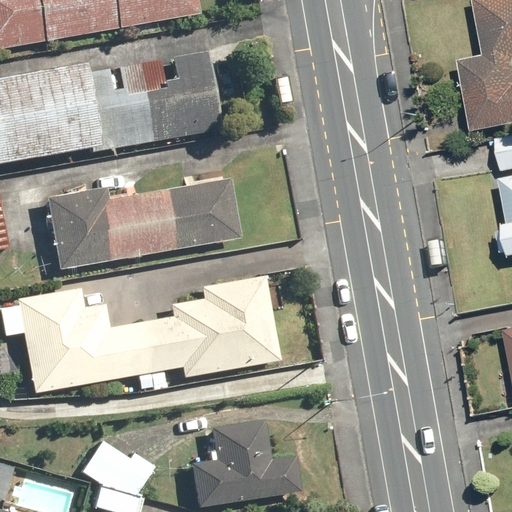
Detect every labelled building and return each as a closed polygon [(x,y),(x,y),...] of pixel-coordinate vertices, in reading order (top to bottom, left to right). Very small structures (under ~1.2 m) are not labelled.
[(0,0),(0,48),(195,12),(192,0),(0,0)] [(511,0),(474,0),(485,55),(459,60),(474,134),(511,126),(511,0)] [(0,161),(85,147),(86,151),(218,128),(204,49),(82,71),(81,63),(0,77),(0,161)] [(511,137),(502,140),(507,172),(511,171),(511,137)] [(55,270),(237,239),(227,177),(102,198),(100,187),(43,197),(55,270)] [(30,394),(177,368),(179,377),(278,360),(263,276),(198,287),(201,299),(168,304),(170,316),(105,327),(101,304),(80,308),(77,287),(13,298),(30,394)] [(195,508),(298,493),(293,456),(267,460),(261,420),(207,428),(212,460),(188,463),(195,508)] [(95,484),(133,494),(150,467),(128,453),(125,458),(99,440),(77,471),(95,484)] [(90,507),(109,511),(131,511),(135,500),(95,489),(90,507)]
